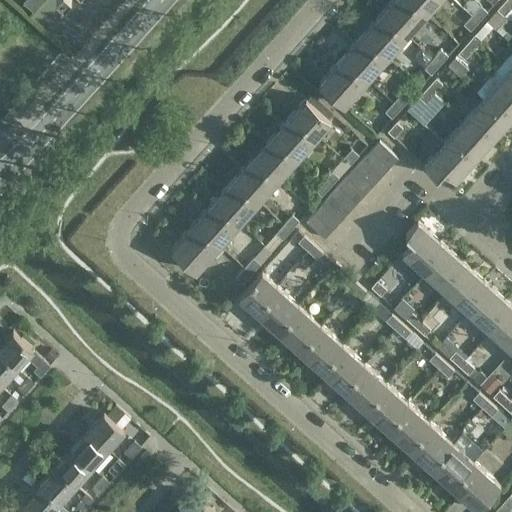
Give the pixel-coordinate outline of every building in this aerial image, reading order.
[(422,18),(402,0),(391,0),(377,17),(403,39),(422,18)] [(437,0),(402,0),(422,18),(437,0)] [(511,19),(511,0),(504,0),(486,21),(495,29),(506,17),(504,15),(505,13),(511,19)] [(470,30),(487,10),(481,4),(463,23),(470,30)] [(403,39),(377,17),(358,38),(383,61),(403,39)] [(466,56),(473,49),(482,39),(475,33),(466,43),(458,52),(465,58),(466,56)] [(383,61),(358,38),(339,60),(364,83),(383,61)] [(449,54),(442,47),(433,57),(424,67),(431,73),(440,64),(449,54)] [(364,83),(339,60),(319,82),(344,105),(364,83)] [(511,74),(507,71),(501,77),(493,87),(488,92),(511,113),(511,74)] [(398,118),(396,120),(387,130),(394,137),(408,122),(414,127),(420,120),(417,117),(425,108),(422,106),(443,83),(436,76),(407,108),(407,107),(397,118),(398,118)] [(392,117),(409,98),(402,91),(385,111),(392,117)] [(511,113),(488,92),(469,113),(494,136),(511,116),(511,113)] [(307,96),(287,118),(312,141),(332,119),(307,96)] [(469,113),(464,119),(450,134),(475,157),(494,136),(469,113)] [(312,141),(287,118),(268,139),(293,162),(312,141)] [(450,134),(444,141),(434,132),(429,138),(433,142),(428,148),(433,153),(424,163),(437,175),(444,168),(456,179),(475,157),(450,134)] [(293,162),(268,139),(249,160),(274,183),(293,162)] [(379,140),(371,149),(390,166),(398,157),(379,140)] [(342,157),(350,164),(359,153),(352,147),(342,157)] [(371,149),(363,158),(382,175),(390,166),(371,149)] [(363,158),(355,167),(374,184),(382,175),(363,158)] [(274,183),(249,160),(229,182),(255,205),(274,183)] [(355,167),(347,176),(366,193),(374,184),(355,167)] [(315,188),(322,194),(339,176),(332,169),(315,188)] [(347,176),(339,185),(357,202),(366,193),(347,176)] [(255,205),(229,182),(210,203),(235,226),(255,205)] [(339,185),(331,193),(349,210),(357,202),(339,185)] [(331,193),(323,202),(341,219),(349,210),(331,193)] [(323,202),(315,211),(333,228),(341,219),(323,202)] [(235,226),(210,203),(191,224),(216,247),(235,226)] [(325,237),(333,228),(315,211),(306,220),(325,237)] [(275,232),(282,238),(299,219),(292,213),(275,232)] [(413,239),(403,251),(425,270),(447,245),(418,219),(406,232),(413,239)] [(216,247),(191,224),(171,246),(197,269),(216,247)] [(323,251),(304,234),(298,241),(317,258),(323,251)] [(447,245),(425,270),(425,271),(419,277),(431,287),(437,281),(446,289),(468,264),(447,245)] [(243,282),(260,262),(253,256),(236,275),(243,282)] [(468,264),(446,289),(466,307),(489,282),(468,264)] [(262,270),(240,294),(262,314),(284,289),(262,270)] [(360,297),(361,296),(368,302),(364,307),(370,312),(379,301),(348,273),(341,280),(360,297)] [(371,286),(381,295),(387,288),(377,279),(371,286)] [(489,282),(466,307),(487,326),(510,301),(489,282)] [(284,289),(262,314),(284,334),(306,309),(284,289)] [(511,303),(510,301),(487,326),(508,344),(511,340),(511,303)] [(328,328),(306,309),(284,334),(305,353),(328,328)] [(412,310),(405,317),(425,335),(431,327),(412,310)] [(411,330),(392,312),(385,320),(404,337),(411,330)] [(349,347),(328,328),(305,353),(327,372),(349,347)] [(14,329),(0,344),(0,350),(17,366),(26,356),(37,365),(34,369),(40,375),(51,363),(14,329)] [(451,342),(442,351),(468,374),(475,367),(456,350),(458,348),(451,342)] [(371,367),(349,347),(327,372),(348,391),(371,367)] [(17,366),(0,350),(0,382),(1,383),(17,366)] [(448,376),(454,369),(435,351),(429,359),(448,376)] [(392,386),(371,367),(348,391),(370,411),(392,386)] [(25,392),(34,381),(28,376),(18,386),(25,392)] [(414,405),(392,386),(370,411),(392,430),(414,405)] [(492,395),(511,413),(511,412),(511,400),(499,388),(492,395)] [(491,415),(498,408),(478,391),(472,398),(491,415)] [(8,410),(18,399),(12,394),(2,404),(8,410)] [(435,424),(414,405),(392,430),(413,449),(435,424)] [(104,411),(88,429),(108,447),(124,429),(104,411)] [(457,444),(435,424),(413,449),(435,469),(457,444)] [(88,429),(72,446),(92,465),(108,447),(88,429)] [(131,456),(141,445),(134,440),(125,450),(131,456)] [(478,463),(457,444),(435,469),(456,488),(478,463)] [(72,446),(56,464),(76,482),(92,465),(72,446)] [(115,474),(125,463),(118,457),(109,468),(115,474)] [(501,483),(478,463),(456,488),(478,508),(501,483)] [(56,464),(40,481),(60,500),(76,482),(56,464)] [(99,491),(109,481),(103,475),(93,486),(99,491)] [(40,481),(23,500),(37,511),(49,511),(55,506),(61,511),(69,511),(71,511),(60,500),(40,481)] [(77,504),(84,509),(93,498),(87,493),(77,504)] [(195,493),(179,511),(213,511),(215,511),(195,493)] [(511,494),(510,493),(493,511),(505,511),(511,504),(511,494)]
